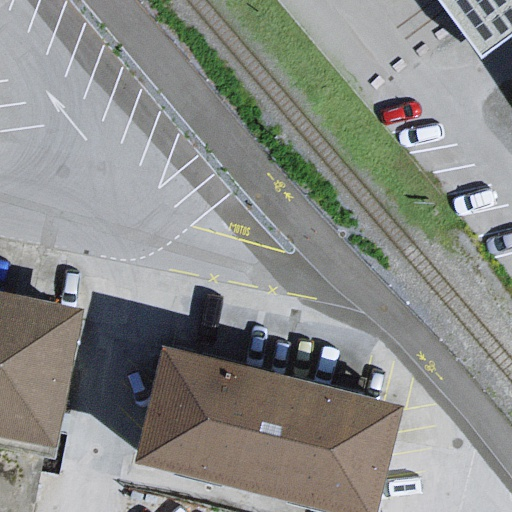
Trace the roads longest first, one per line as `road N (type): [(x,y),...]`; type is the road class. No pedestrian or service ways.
road 1 (residential): [(365,284),(0,201)]
road 2 (unknown): [(104,223),(58,511)]
road 3 (residential): [(511,194),(430,106)]
